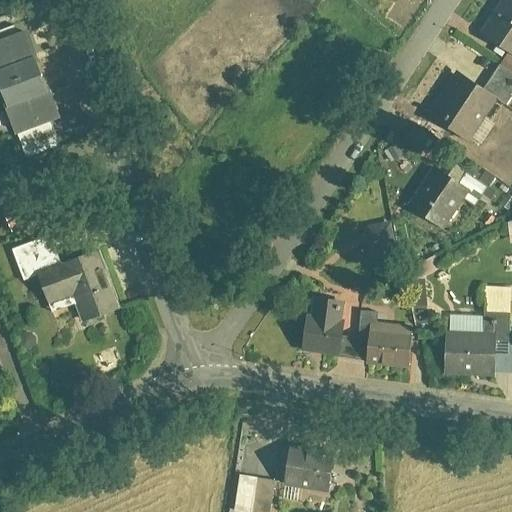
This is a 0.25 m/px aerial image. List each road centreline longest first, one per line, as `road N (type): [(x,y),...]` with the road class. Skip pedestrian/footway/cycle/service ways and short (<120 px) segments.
road 1 (residential): [(198,370),(455,0)]
road 2 (residential): [(55,0),(198,370)]
road 3 (unclassified): [(198,370),(511,420)]
road 4 (residential): [(0,465),(198,370)]
